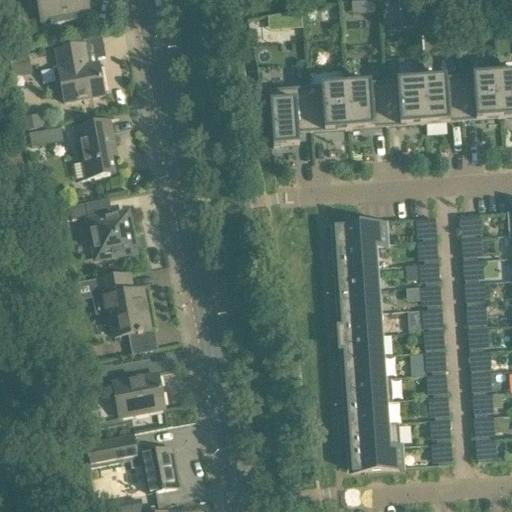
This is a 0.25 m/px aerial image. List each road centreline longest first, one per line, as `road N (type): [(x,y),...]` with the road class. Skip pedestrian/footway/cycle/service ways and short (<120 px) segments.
road 1 (tertiary): [(242,511),(146,0)]
road 2 (residential): [(511,182),(298,197)]
road 3 (residential): [(511,486),(346,498)]
